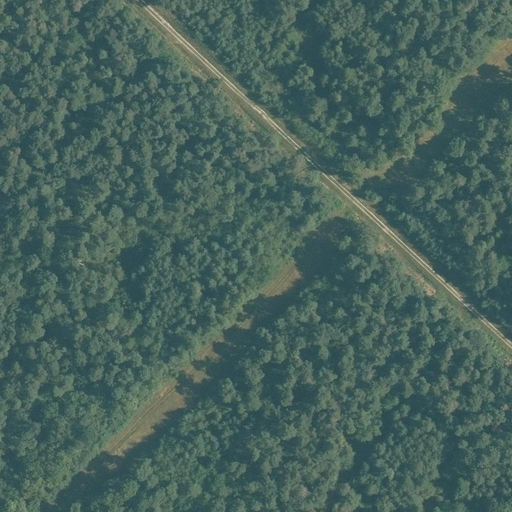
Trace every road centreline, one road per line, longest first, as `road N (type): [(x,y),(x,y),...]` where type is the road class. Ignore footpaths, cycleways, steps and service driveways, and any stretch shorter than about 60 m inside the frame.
road 1 (track): [(511,354),(138,0)]
road 2 (track): [(57,511),(358,212)]
road 3 (track): [(0,210),(171,30)]
